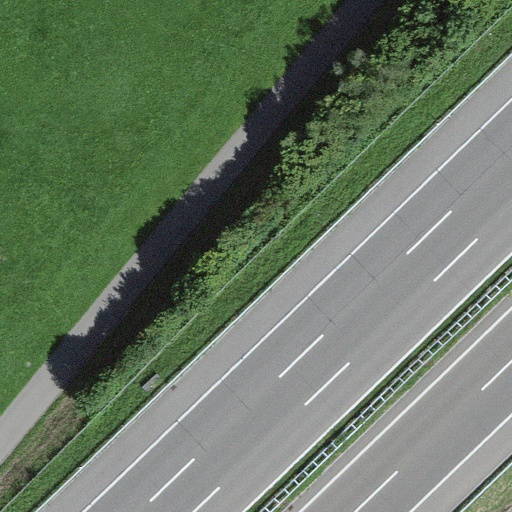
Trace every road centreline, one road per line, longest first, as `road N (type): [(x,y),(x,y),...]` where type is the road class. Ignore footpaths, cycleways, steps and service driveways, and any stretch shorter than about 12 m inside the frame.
road 1 (motorway): [(511,179),(167,511)]
road 2 (motorway): [(359,511),(511,364)]
